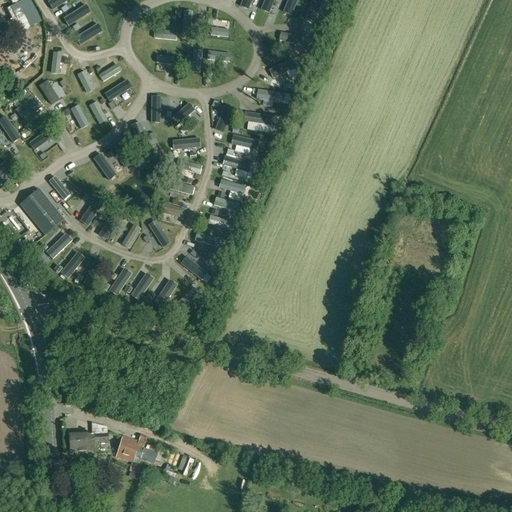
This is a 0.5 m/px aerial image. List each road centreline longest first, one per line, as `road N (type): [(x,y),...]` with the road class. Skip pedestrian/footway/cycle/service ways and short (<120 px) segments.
road 1 (unclassified): [(27,309),(62,307),(511,431)]
road 2 (tertiary): [(52,511),(44,375),(27,309)]
